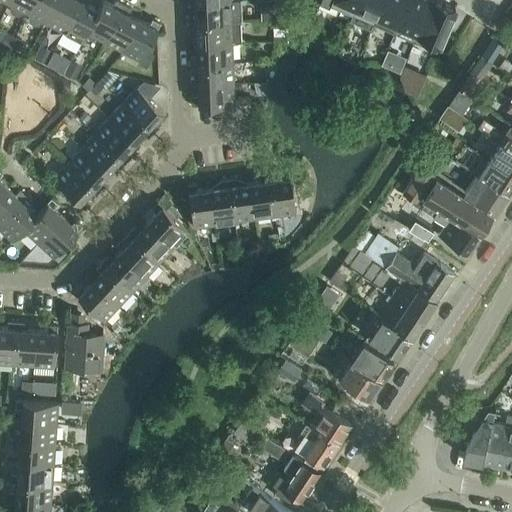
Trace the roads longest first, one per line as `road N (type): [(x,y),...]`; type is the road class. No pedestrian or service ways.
road 1 (residential): [(170,3),(177,152),(59,281),(0,278)]
road 2 (residential): [(511,240),(327,511)]
road 3 (residential): [(511,289),(430,431),(415,478)]
